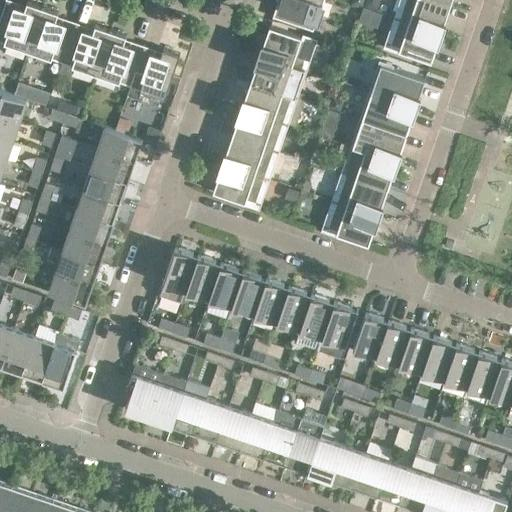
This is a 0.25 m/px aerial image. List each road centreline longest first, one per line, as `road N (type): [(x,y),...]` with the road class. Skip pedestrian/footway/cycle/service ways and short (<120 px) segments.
road 1 (residential): [(393,285),(487,0)]
road 2 (residential): [(165,212),(82,443)]
road 3 (residential): [(393,285),(165,212)]
road 4 (residential): [(279,511),(82,443)]
road 5 (residential): [(226,17),(165,212)]
road 6 (residential): [(511,323),(393,285)]
